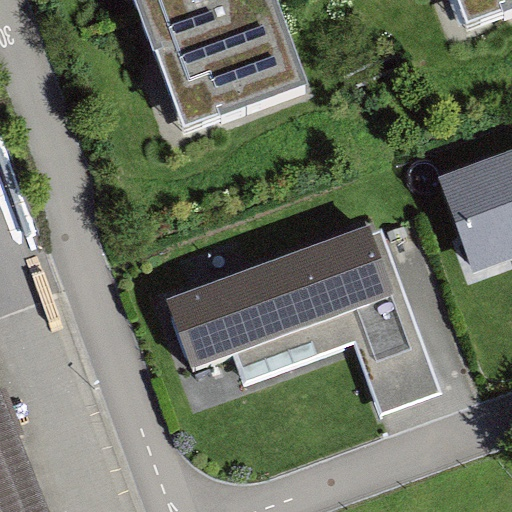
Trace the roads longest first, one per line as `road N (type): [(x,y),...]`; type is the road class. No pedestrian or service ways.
road 1 (residential): [(0,5),(69,205),(75,270),(180,511)]
road 2 (residential): [(269,511),(511,420)]
